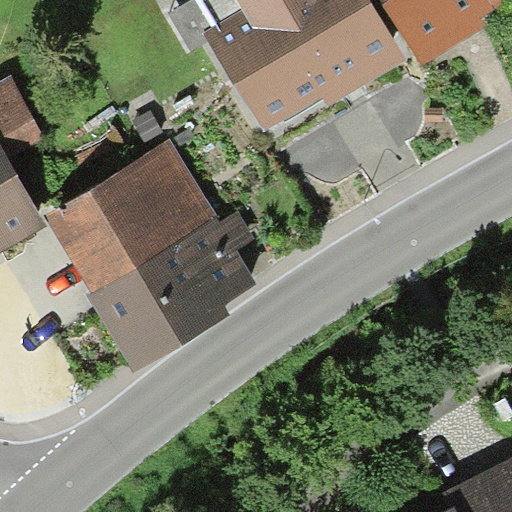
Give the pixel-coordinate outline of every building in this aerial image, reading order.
[(366,0),(201,0),(176,16),(192,42),(204,35),(261,127),(319,91),(331,111),(407,64),(366,0)] [(366,0),(407,64),(509,0),(366,0)] [(0,157),(28,142),(0,92),(0,157)] [(162,153),(44,229),(95,307),(212,231),(162,153)] [(0,255),(32,237),(0,180),(0,255)] [(228,221),(212,231),(95,307),(138,373),(216,323),(209,311),(248,286),(229,256),(245,246),(228,221)] [(438,511),(511,511),(511,459),(432,499),(438,511)]
